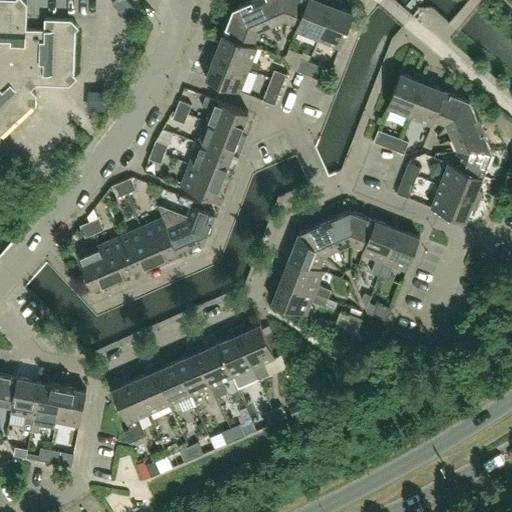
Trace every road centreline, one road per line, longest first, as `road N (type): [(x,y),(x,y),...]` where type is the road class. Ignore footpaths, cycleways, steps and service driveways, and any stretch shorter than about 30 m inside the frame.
road 1 (residential): [(39,242),(97,308),(213,257),(266,110)]
road 2 (residential): [(100,369),(252,298),(290,207),(322,193)]
road 3 (residential): [(426,337),(463,234),(341,186)]
road 4 (secondary): [(511,400),(313,511)]
road 5 (residential): [(39,242),(160,69)]
road 6 (residential): [(16,511),(81,482),(100,369)]
road 7 (residential): [(341,186),(393,49),(415,26)]
road 8 (secondary): [(388,511),(511,447)]
